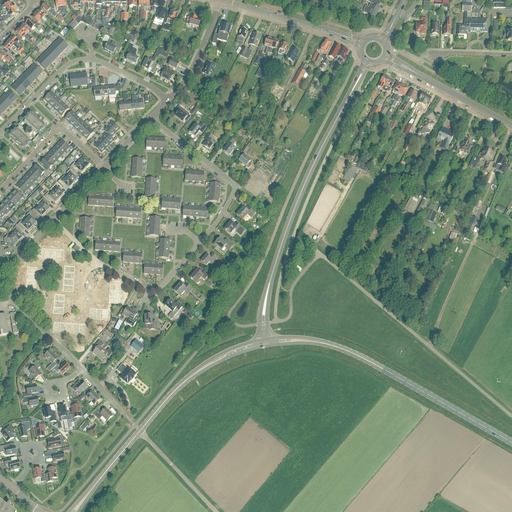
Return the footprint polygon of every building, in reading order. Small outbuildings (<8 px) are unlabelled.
[(61,13),(61,14),(59,16),(61,19),(63,20),(67,16),(64,13),(63,7),(66,7),(69,7),(70,0),(69,0),(66,0),(65,0),(60,0),(62,12),(61,12),(61,13)] [(77,9),(80,9),(80,0),(74,0),(74,3),(71,3),(71,6),(73,7),(73,6),(74,6),(77,6),(77,9)] [(364,13),(368,15),(374,18),(379,8),(378,8),(379,5),(372,1),(371,4),(368,8),(367,7),(365,8),(364,11),(364,13)] [(6,9),(7,12),(16,8),(14,5),(14,6),(13,5),(11,6),(10,4),(6,6),(1,8),(2,12),(5,11),(4,10),(6,9)] [(45,4),(44,4),(41,8),(46,14),(48,12),(54,18),(57,16),(45,4)] [(462,4),(462,12),(471,12),(471,4),(462,4)] [(1,17),(3,21),(3,22),(12,17),(16,15),(15,13),(17,12),(16,11),(17,11),(16,8),(7,12),(9,15),(7,16),(7,15),(4,17),(4,16),(1,17)] [(157,17),(158,20),(161,21),(163,19),(167,10),(160,8),(157,17)] [(39,10),(35,14),(45,23),(46,21),(43,18),(45,15),(39,10)] [(171,21),(175,22),(178,13),(171,11),(170,15),(169,15),(167,20),(165,19),(164,23),(162,30),(168,32),(171,25),(169,25),(171,21)] [(462,38),(462,36),(466,36),(466,32),(471,32),(471,19),(471,13),(464,13),(464,26),(458,26),(457,36),(458,36),(458,38),(462,38)] [(38,23),(40,21),(43,25),(45,23),(35,14),(32,18),(38,23)] [(198,28),(200,23),(200,21),(196,20),(197,18),(193,17),(192,19),(188,18),(186,24),(190,25),(190,26),(191,26),(193,27),(194,27),(198,28)] [(422,21),(422,25),(416,24),(416,34),(420,34),(420,35),(425,35),(425,31),(426,31),(426,28),(427,28),(427,25),(426,25),(426,22),(427,22),(427,18),(420,18),(420,21),(422,21)] [(487,19),(471,19),(471,32),(487,33),(487,19)] [(34,28),(39,33),(42,29),(36,24),(35,25),(30,20),(25,24),(31,30),(34,28)] [(73,31),(75,29),(70,24),(68,27),(66,29),(70,33),(73,31)] [(113,29),(113,28),(112,27),(113,25),(108,24),(108,25),(107,27),(106,28),(102,26),(101,26),(99,31),(102,33),(105,34),(106,35),(105,36),(109,38),(113,29)] [(215,34),(212,44),(213,40),(217,41),(217,40),(218,39),(223,41),(222,41),(226,42),(231,27),(230,27),(229,26),(228,25),(227,26),(222,25),(221,29),(220,33),(219,32),(218,35),(215,35),(215,34)] [(29,36),(27,34),(29,32),(23,26),(19,30),(32,42),(34,41),(31,38),(29,35),(29,36)] [(25,39),(28,42),(30,44),(32,42),(19,30),(16,33),(22,39),(23,38),(25,39)] [(146,30),(141,41),(145,43),(149,31),(146,30)] [(237,37),(236,43),(242,45),(244,39),(247,32),(241,30),(239,37),(237,37)] [(249,45),(257,48),(258,42),(259,42),(261,37),(260,37),(260,36),(254,34),(251,41),(250,41),(249,45)] [(20,47),(17,44),(19,42),(13,36),(10,40),(18,48),(19,50),(22,52),(24,51),(21,48),(20,46),(20,47)] [(265,53),(268,54),(273,40),(267,38),(264,47),(267,48),(265,53)] [(60,39),(54,45),(62,53),(63,51),(63,50),(64,49),(66,49),(68,47),(60,39)] [(16,49),(18,51),(20,54),(22,52),(19,50),(18,48),(10,40),(6,44),(12,49),(14,51),(16,49)] [(278,42),(273,40),(268,54),(271,54),(273,49),(276,50),(278,42)] [(321,46),(319,49),(322,50),(321,53),(326,55),(331,44),(327,41),(325,40),(322,46),(321,46)] [(105,50),(104,51),(107,53),(108,52),(113,54),(115,51),(119,53),(122,47),(112,42),(112,43),(109,41),(104,50),(105,50)] [(280,59),(281,56),(281,54),(283,54),(284,54),(285,51),(287,44),(281,42),(279,50),(278,55),(277,58),(280,59)] [(10,51),(12,49),(6,44),(3,47),(13,57),(15,55),(12,53),(11,53),(10,51)] [(54,45),(48,51),(56,58),(58,56),(58,55),(59,54),(61,54),(62,53),(54,45)] [(138,60),(135,58),(137,51),(133,49),(134,47),(130,45),(125,56),(128,57),(126,61),(135,65),(138,60)] [(335,45),(329,57),(334,60),(340,48),(335,45)] [(243,48),(239,56),(245,59),(249,51),(243,48)] [(293,63),(299,52),(295,50),(295,49),(294,49),(293,49),(292,48),(286,59),(293,63)] [(340,59),(339,62),(342,63),(348,52),(341,49),(337,57),(340,59)] [(147,71),(151,63),(152,63),(153,62),(155,63),(156,63),(157,59),(160,54),(161,52),(157,50),(154,57),(153,59),(152,59),(151,58),(149,62),(145,60),(141,68),(144,70),(147,71)] [(0,51),(0,60),(1,61),(3,59),(8,64),(10,61),(0,51)] [(48,51),(43,56),(51,64),(52,63),(52,61),(53,60),(53,61),(54,60),(56,58),(48,51)] [(51,64),(43,56),(37,62),(45,70),(47,68),(47,66),(48,65),(49,65),(51,64)] [(167,61),(170,63),(168,66),(176,70),(179,64),(169,58),(167,61)] [(210,76),(215,65),(208,62),(203,73),(210,76)] [(163,68),(164,65),(158,63),(155,72),(158,73),(160,67),(163,68)] [(291,84),(297,88),(306,73),(304,72),(307,67),(304,64),(300,70),(299,70),(291,84)] [(337,64),(333,71),(338,74),(342,67),(337,64)] [(35,65),(29,71),(37,79),(38,77),(38,76),(39,75),(40,75),(42,73),(35,65)] [(0,70),(3,73),(2,74),(5,76),(10,71),(6,66),(3,69),(0,66),(0,70)] [(275,77),(283,82),(284,79),(287,73),(279,69),(275,77)] [(164,71),(162,70),(158,74),(161,76),(160,78),(169,82),(172,76),(164,71)] [(29,71),(23,77),(31,84),(33,82),(33,81),(34,80),(35,80),(37,79),(29,71)] [(80,75),(78,75),(79,86),(87,85),(86,74),(83,75),(82,76),(81,76),(80,75)] [(79,86),(78,75),(76,76),(75,77),(74,77),(73,76),(70,76),(71,87),(79,86)] [(377,87),(383,91),(389,79),(384,76),(380,83),(377,87)] [(23,77),(17,82),(25,90),(27,89),(27,87),(26,87),(27,86),(29,86),(31,84),(23,77)] [(387,91),(389,92),(390,89),(391,89),(395,82),(389,79),(383,91),(386,92),(387,91)] [(25,90),(17,82),(12,88),(19,96),(22,94),(22,92),(21,92),(22,91),(23,91),(24,91),(25,90)] [(392,100),(394,101),(402,87),(401,86),(401,85),(397,84),(393,92),(396,93),(392,100)] [(116,87),(114,87),(114,86),(107,87),(108,96),(115,95),(115,92),(118,91),(120,86),(117,85),(116,87)] [(394,108),(397,103),(401,96),(404,98),(408,90),(405,88),(404,88),(402,87),(394,101),(392,106),(394,108)] [(94,98),(101,97),(101,88),(93,89),(94,98)] [(44,100),(48,104),(58,94),(57,93),(54,96),(52,93),(54,91),(52,89),(50,91),(51,92),(44,100)] [(9,91),(3,97),(11,104),(12,103),(12,102),(13,101),(15,101),(17,99),(9,91)] [(407,99),(405,102),(408,103),(410,100),(413,102),(416,95),(411,92),(407,99)] [(48,104),(52,108),(62,98),(61,97),(59,100),(56,97),(58,95),(58,94),(48,104)] [(123,103),(118,103),(119,111),(128,111),(127,102),(126,94),(122,94),(123,103)] [(421,102),(418,107),(416,110),(419,111),(419,110),(427,97),(422,94),(419,100),(421,102)] [(132,102),(127,102),(128,111),(136,110),(135,101),(136,101),(135,100),(137,100),(137,97),(135,97),(135,96),(132,97),(132,102)] [(3,97),(0,100),(0,104),(6,110),(8,108),(8,107),(7,107),(8,106),(9,106),(10,106),(11,104),(3,97)] [(431,99),(427,97),(419,110),(422,111),(426,104),(428,105),(431,99)] [(52,108),(57,112),(66,102),(65,102),(63,104),(61,101),(63,99),(62,98),(52,108)] [(136,101),(135,101),(136,110),(143,109),(142,100),(136,101)] [(67,103),(66,102),(57,112),(61,117),(69,109),(65,106),(67,103)] [(178,113),(174,117),(182,123),(184,121),(188,115),(189,115),(179,107),(175,111),(178,113)] [(376,120),(378,117),(381,111),(378,109),(375,108),(370,117),(374,119),(376,120)] [(64,119),(69,124),(78,114),(77,113),(75,115),(71,112),(64,119)] [(8,136),(24,151),(46,128),(30,113),(8,136)] [(69,124),(73,128),(83,118),(82,117),(79,119),(77,117),(79,114),(78,114),(69,124)] [(73,128),(77,132),(88,120),(87,122),(86,121),(84,123),(81,121),(83,119),(83,118),(73,128)] [(421,127),(423,128),(422,131),(419,129),(416,135),(417,137),(424,134),(429,134),(430,132),(434,125),(427,121),(428,121),(425,119),(421,127)] [(86,125),(88,123),(89,121),(88,120),(77,132),(82,136),(93,125),(92,124),(91,126),(91,125),(88,127),(86,125)] [(106,123),(105,124),(115,134),(119,129),(112,122),(108,125),(106,123)] [(102,128),(101,129),(113,141),(114,140),(111,138),(115,134),(105,124),(104,125),(107,127),(104,130),(102,128)] [(199,132),(200,133),(202,134),(206,128),(201,124),(198,128),(195,125),(188,133),(194,137),(199,132)] [(90,129),(92,127),(94,125),(93,125),(82,136),(86,140),(94,133),(94,134),(97,131),(95,129),(93,132),(90,129)] [(406,125),(402,133),(408,136),(412,127),(406,125)] [(100,135),(99,136),(109,145),(113,141),(101,129),(100,130),(103,132),(103,131),(106,133),(103,137),(100,135)] [(441,129),(438,136),(437,138),(444,142),(442,149),(445,151),(448,142),(450,143),(454,134),(451,132),(450,133),(441,129)] [(208,133),(208,134),(204,139),(206,141),(203,146),(209,151),(214,144),(215,142),(212,139),(213,137),(208,133)] [(96,139),(95,140),(105,149),(109,145),(99,136),(101,139),(98,141),(96,139)] [(223,152),(229,156),(235,148),(232,146),(235,143),(229,138),(225,144),(228,145),(223,152)] [(93,148),(93,147),(101,154),(105,149),(95,140),(94,141),(97,143),(94,146),(92,144),(90,145),(93,148)] [(171,150),(172,140),(151,140),(151,149),(171,150)] [(460,146),(461,147),(459,151),(468,155),(472,147),(470,146),(471,144),(464,140),(463,142),(462,142),(460,146)] [(61,141),(57,145),(67,155),(68,154),(66,152),(68,149),(71,151),(72,150),(70,147),(69,148),(61,141)] [(455,144),(451,151),(455,153),(457,150),(459,151),(460,148),(459,147),(459,146),(455,144)] [(57,145),(53,150),(63,159),(64,158),(61,156),(64,154),(66,156),(67,155),(57,145)] [(53,150),(49,154),(59,164),(60,163),(57,161),(60,158),(62,160),(63,159),(53,150)] [(478,157),(474,155),(468,168),(473,170),(480,159),(481,160),(481,159),(487,162),(483,171),(488,173),(493,163),(490,162),(493,156),(492,156),(493,153),(484,150),(483,152),(482,152),(481,155),(480,154),(478,157)] [(49,154),(45,159),(52,166),(56,163),(58,165),(59,164),(49,154)] [(243,156),(238,162),(246,167),(248,168),(249,168),(251,166),(251,165),(249,163),(250,161),(243,156)] [(500,159),(499,159),(495,169),(498,170),(498,171),(504,174),(507,165),(505,164),(506,160),(501,158),(500,159)] [(47,171),(50,173),(51,174),(52,172),(49,169),(52,166),(45,159),(40,163),(48,170),(47,171)] [(78,162),(86,170),(90,166),(83,159),(79,163),(78,162)] [(74,163),(70,167),(75,172),(77,170),(82,174),(86,170),(78,162),(76,165),(74,163)] [(356,168),(365,172),(368,166),(358,162),(356,168)] [(37,165),(33,169),(40,177),(44,173),(46,175),(48,174),(45,171),(44,172),(37,165)] [(357,170),(352,167),(351,166),(341,182),(347,185),(351,178),(354,180),(357,176),(355,174),(357,170)] [(33,169),(28,174),(39,183),(40,182),(37,180),(40,177),(33,169)] [(190,169),(190,184),(209,184),(209,174),(196,173),(196,169),(190,169)] [(68,175),(66,178),(74,185),(78,181),(73,177),(75,174),(70,170),(66,174),(68,175)] [(59,172),(44,188),(47,191),(53,185),(53,186),(57,182),(55,180),(61,174),(59,172)] [(489,173),(485,182),(490,184),(494,175),(489,173)] [(28,174),(24,178),(34,188),(35,187),(33,184),(35,182),(38,184),(39,183),(28,174)] [(150,195),(162,195),(162,176),(150,176),(150,195)] [(24,178),(20,183),(30,192),(31,191),(29,189),(31,186),(34,188),(24,178)] [(64,181),(62,179),(58,183),(63,187),(65,185),(70,190),(74,185),(66,178),(66,179),(64,181)] [(225,181),(214,181),(214,186),(211,186),(211,189),(214,189),(213,192),(212,192),(212,198),(210,198),(210,202),(224,203),(225,181)] [(20,183),(16,187),(23,194),(23,195),(25,197),(27,196),(25,193),(27,191),(30,193),(30,192),(20,183)] [(57,184),(53,188),(50,190),(53,193),(60,200),(64,195),(60,191),(62,189),(57,184)] [(15,190),(11,195),(21,204),(22,203),(19,201),(22,199),(24,201),(26,199),(23,197),(15,190)] [(56,204),(60,200),(53,193),(51,195),(48,193),(44,197),(49,202),(51,200),(56,204)] [(89,193),(87,193),(86,196),(88,196),(87,206),(94,206),(94,194),(93,193),(93,196),(89,196),(89,193)] [(20,205),(21,204),(11,195),(7,199),(17,209),(17,208),(15,206),(18,203),(20,205)] [(416,203),(413,201),(414,198),(411,196),(410,199),(403,210),(410,214),(416,203)] [(37,205),(39,206),(47,214),(51,209),(46,205),(48,203),(43,198),(37,205)] [(429,201),(423,198),(416,213),(421,216),(429,201)] [(16,209),(17,209),(7,199),(2,204),(12,213),(13,212),(11,210),(14,207),(16,209)] [(178,208),(178,213),(184,214),(185,202),(167,200),(166,207),(178,208)] [(475,218),(479,208),(481,203),(480,203),(481,201),(478,200),(477,201),(474,206),(470,216),(475,218)] [(2,204),(0,206),(0,209),(6,215),(9,212),(12,214),(12,213),(2,204)] [(114,205),(114,208),(116,208),(115,218),(121,218),(122,206),(120,206),(120,208),(117,208),(117,205),(115,205),(114,205)] [(430,205),(428,211),(423,221),(420,228),(434,234),(437,226),(433,225),(437,214),(434,213),(436,207),(430,205)] [(34,210),(31,212),(36,216),(38,214),(42,218),(47,214),(39,206),(38,206),(39,207),(35,211),(34,210)] [(212,218),(213,211),(188,208),(187,215),(212,218)] [(243,208),(236,216),(243,221),(248,215),(251,218),(254,214),(250,210),(248,212),(243,208)] [(27,218),(25,220),(33,228),(37,224),(33,219),(35,217),(30,212),(26,217),(27,218)] [(21,221),(17,226),(22,230),(24,228),(29,232),(33,228),(25,220),(23,223),(21,221)] [(230,223),(224,230),(230,235),(234,230),(236,231),(235,232),(241,237),(242,235),(242,234),(245,231),(241,228),(236,223),(234,226),(230,223)] [(468,223),(464,233),(470,235),(475,226),(468,223)] [(14,232),(11,235),(19,242),(24,238),(19,234),(21,231),(16,227),(12,231),(14,232)] [(8,236),(4,240),(9,245),(11,242),(15,247),(19,242),(11,235),(9,237),(8,236)] [(219,238),(214,245),(222,251),(225,247),(230,251),(234,246),(227,239),(224,242),(219,238)] [(206,255),(200,262),(206,266),(209,262),(212,265),(217,258),(212,254),(209,258),(206,255)] [(167,275),(168,268),(149,266),(148,273),(167,275)] [(394,281),(396,283),(399,285),(405,274),(402,272),(399,271),(396,269),(391,280),(394,281)] [(196,284),(196,283),(197,284),(198,284),(199,283),(199,282),(199,281),(201,278),(204,281),(208,276),(204,272),(201,275),(197,271),(190,279),(196,284)] [(180,285),(173,292),(180,297),(184,293),(187,295),(192,290),(186,285),(183,288),(180,285)] [(178,312),(182,307),(177,302),(175,305),(170,301),(165,306),(172,313),(168,317),(171,320),(178,312)] [(124,317),(127,318),(132,311),(127,307),(123,314),(120,312),(117,317),(122,320),(124,317)] [(137,314),(132,311),(127,318),(124,322),(133,328),(136,323),(133,321),(137,314)] [(15,313),(10,314),(12,323),(13,334),(19,333),(17,322),(15,313)] [(151,316),(144,316),(145,325),(148,325),(149,330),(155,330),(155,324),(151,324),(151,316)] [(92,353),(97,357),(103,350),(100,348),(103,344),(99,341),(95,345),(97,347),(92,353)] [(144,347),(136,341),(131,347),(139,353),(144,347)] [(105,352),(103,350),(97,357),(101,361),(107,355),(109,357),(113,353),(108,349),(105,352)] [(49,372),(52,370),(57,365),(54,363),(58,359),(54,355),(54,356),(49,351),(44,356),(52,364),(49,367),(46,369),(49,372)] [(35,367),(29,371),(35,380),(42,375),(38,369),(41,367),(37,362),(33,364),(35,367)] [(58,366),(54,370),(58,374),(60,372),(62,375),(70,368),(65,363),(60,368),(58,366)] [(122,365),(117,371),(122,375),(122,374),(124,375),(121,379),(128,384),(135,375),(129,370),(128,370),(122,365)] [(78,387),(76,384),(71,389),(75,393),(77,391),(80,394),(87,387),(83,382),(78,387)] [(26,388),(27,394),(23,395),(24,398),(32,397),(31,394),(38,393),(36,386),(26,388)] [(92,392),(86,397),(94,405),(100,400),(92,392)] [(24,404),(29,403),(30,407),(39,405),(38,399),(35,399),(34,396),(32,397),(24,398),(23,398),(24,404)] [(72,428),(71,423),(70,415),(69,412),(66,413),(65,406),(58,408),(60,422),(64,421),(65,421),(68,420),(69,428),(72,428)] [(70,415),(71,423),(74,423),(74,419),(81,417),(79,406),(71,407),(73,415),(70,415)] [(44,410),(45,419),(50,419),(51,423),(56,422),(54,412),(51,413),(50,409),(44,410)] [(99,410),(93,415),(99,421),(103,417),(107,422),(113,417),(106,409),(102,413),(99,410)] [(43,426),(41,426),(40,423),(33,421),(31,420),(32,428),(35,427),(37,438),(45,437),(43,426)] [(19,428),(21,438),(27,437),(26,430),(30,430),(29,422),(21,424),(22,428),(19,428)] [(83,431),(88,426),(84,423),(80,428),(83,431)] [(7,431),(2,434),(7,443),(14,438),(9,431),(12,429),(10,426),(5,429),(7,431)] [(59,439),(48,441),(49,449),(61,447),(59,439)] [(0,447),(0,451),(6,451),(6,452),(5,453),(5,456),(7,455),(7,456),(16,454),(15,447),(8,449),(7,446),(0,447)] [(58,451),(48,453),(49,458),(53,457),(54,463),(65,461),(63,453),(58,454),(58,451)] [(11,460),(4,461),(5,466),(9,465),(11,471),(20,469),(19,461),(12,462),(11,460)] [(49,476),(46,477),(47,483),(54,482),(53,479),(57,479),(55,468),(48,469),(49,476)] [(40,469),(32,470),(33,475),(34,480),(35,480),(35,484),(41,483),(46,482),(44,475),(41,475),(41,474),(41,473),(40,469)] [(15,511),(13,510),(12,510),(13,509),(13,508),(13,507),(13,506),(13,505),(12,504),(12,503),(11,503),(11,502),(10,502),(9,502),(8,502),(7,502),(6,502),(5,502),(5,503),(4,503),(3,504),(1,501),(0,501),(0,500),(0,511),(15,511)]
